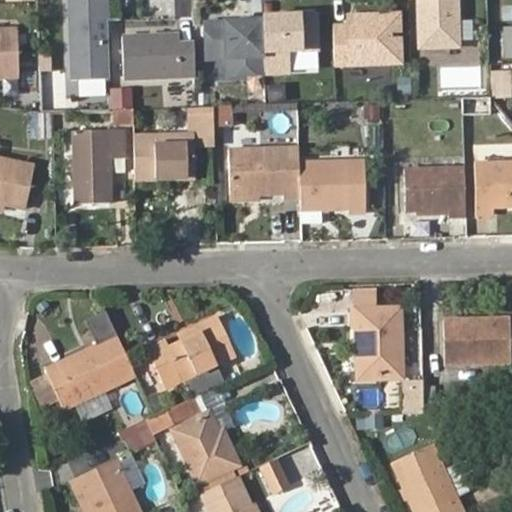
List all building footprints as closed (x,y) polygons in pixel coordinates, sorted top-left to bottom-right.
[(68,0),(70,79),(109,79),(107,0),(68,0)] [(456,0),(418,0),(419,47),(458,46),(456,0)] [(263,22),(265,74),(288,73),(287,51),(318,50),(316,14),(278,16),(278,22),(263,22)] [(399,15),(347,17),(347,27),(332,28),(335,67),(401,64),(400,40),(390,40),(390,32),(400,31),(399,15)] [(262,17),(203,20),(205,62),(225,61),(226,77),(265,74),(262,17)] [(511,27),(502,28),(504,58),(511,57),(511,27)] [(0,31),(0,78),(17,78),(15,31),(0,31)] [(179,44),(179,34),(122,37),(124,80),(196,77),(194,43),(179,44)] [(287,51),(288,73),(319,72),(318,50),(287,51)] [(509,73),(493,74),(494,98),(510,97),(509,73)] [(490,97),(463,98),(464,115),(490,115),(490,97)] [(216,104),(216,125),(233,125),(233,105),(216,104)] [(365,121),(382,120),(380,104),(364,106),(365,121)] [(212,108),(185,109),(186,127),(197,126),(197,149),(214,148),(212,108)] [(133,111),(116,112),(116,127),(133,127),(133,111)] [(47,114),(27,115),(28,140),(49,139),(47,114)] [(73,132),(74,204),(111,204),(109,161),(123,160),(122,131),(73,132)] [(193,135),(133,137),(135,183),(194,181),(193,135)] [(298,163),(298,149),(229,150),(230,196),(257,196),(284,195),(284,200),(299,200),(298,163)] [(0,204),(3,205),(25,209),(33,168),(0,160),(0,204)] [(299,200),(300,211),(350,210),(351,215),(365,215),(363,161),(298,163),(299,200)] [(511,162),(477,163),(478,216),(492,215),(493,208),(511,207),(511,162)] [(467,217),(465,170),(406,171),(407,212),(418,212),(448,210),(448,215),(449,217),(467,217)] [(354,328),(355,342),(355,351),(356,380),(400,378),(399,309),(349,310),(349,328),(354,328)] [(193,398),(224,383),(217,368),(235,360),(214,316),(196,324),(200,332),(180,341),(166,347),(162,339),(147,347),(168,391),(184,384),(191,398),(193,398)] [(445,364),(511,363),(511,351),(510,324),(510,320),(444,320),(445,364)] [(200,332),(196,324),(177,333),(180,341),(200,332)] [(135,376),(117,337),(45,371),(62,409),(76,403),(102,391),(135,376)] [(415,403),(414,381),(402,382),(403,415),(411,414),(411,404),(415,403)] [(411,404),(411,414),(422,414),(423,410),(422,392),(422,381),(414,381),(415,403),(411,404)] [(102,391),(76,403),(79,412),(107,400),(102,391)] [(422,392),(423,410),(433,410),(432,391),(422,392)] [(147,400),(153,415),(164,411),(157,395),(147,400)] [(191,398),(186,401),(193,415),(199,412),(193,398),(191,398)] [(153,415),(145,419),(152,434),(193,415),(186,401),(164,411),(153,415)] [(172,430),(198,486),(240,466),(223,430),(218,431),(209,412),(172,430)] [(393,464),(404,489),(409,499),(415,511),(462,511),(463,511),(456,499),(471,492),(457,463),(442,469),(432,446),(393,464)] [(89,511),(140,511),(116,460),(75,479),(89,511)] [(277,460),(260,467),(272,495),(290,485),(277,460)] [(237,477),(201,493),(210,511),(253,511),(250,505),(237,477)] [(82,511),(89,511),(75,479),(69,482),(82,511)] [(409,499),(404,489),(399,491),(404,501),(409,499)] [(259,511),(255,502),(250,505),(253,511),(259,511)]
